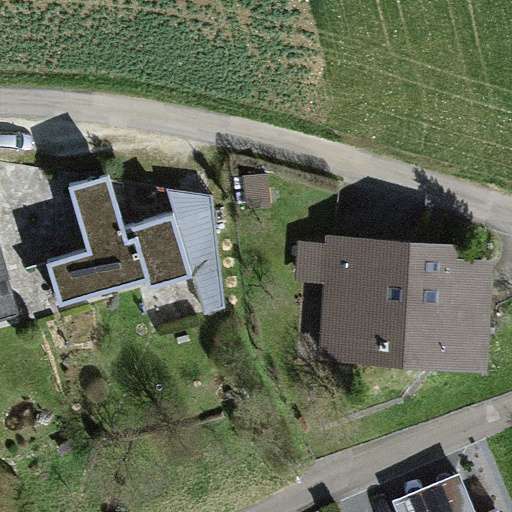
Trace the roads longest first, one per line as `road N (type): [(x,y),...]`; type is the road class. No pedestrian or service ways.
road 1 (residential): [(511,213),(266,136),(103,103),(0,96)]
road 2 (residential): [(511,405),(395,447),(263,511)]
